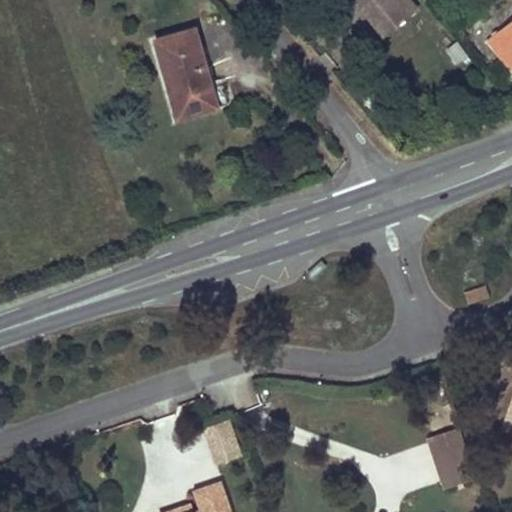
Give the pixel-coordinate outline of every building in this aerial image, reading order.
[(408,0),(353,0),(352,1),(381,36),(415,8),(408,0)] [(511,22),(488,42),(510,69),(511,67),(511,22)] [(153,42),(174,118),(224,105),(219,86),(208,88),(191,32),(153,42)] [(485,287),(464,294),(468,306),(489,298),(485,287)] [(511,395),(497,431),(511,437),(511,395)] [(240,453),(230,423),(208,431),(218,460),(240,453)] [(472,477),(457,432),(426,442),(441,487),(472,477)] [(230,511),(221,483),(192,493),(198,511),(230,511)]
